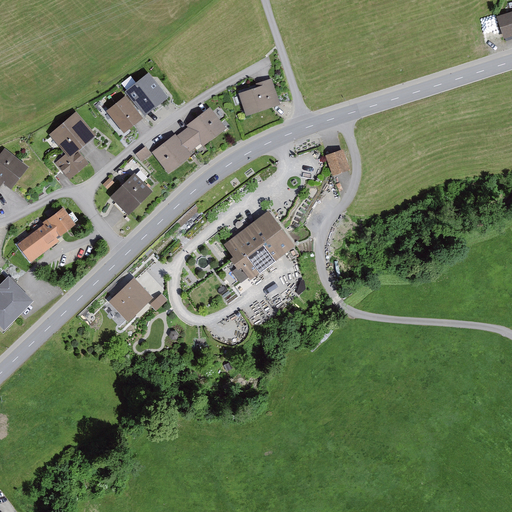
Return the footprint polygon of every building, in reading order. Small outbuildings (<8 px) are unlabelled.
[(511,12),(495,17),(501,41),(511,37),(511,12)] [(148,74),(123,93),(142,118),(167,98),(148,74)] [(239,94),(245,116),(277,106),(270,81),(256,85),(257,89),(239,94)] [(123,98),(105,113),(121,134),(140,120),(123,98)] [(175,135),(153,153),(169,174),(190,158),(187,154),(199,144),(202,148),(225,131),(209,110),(185,128),(187,130),(177,138),(175,135)] [(77,112),(50,135),(66,154),(70,158),(78,152),(97,136),(77,112)] [(145,147),(136,155),(142,162),(151,155),(145,147)] [(350,170),(343,150),(334,153),(327,156),(334,176),(342,173),(350,170)] [(26,170),(4,152),(0,156),(0,186),(2,185),(9,191),(26,170)] [(66,154),(55,163),(70,180),(88,165),(78,152),(70,158),(66,154)] [(124,184),(109,199),(125,216),(149,192),(140,183),(146,177),(139,170),(124,184)] [(113,183),(110,180),(104,185),(107,189),(113,183)] [(238,269),(247,281),(294,248),(267,211),(221,244),(231,259),(226,262),(233,272),(238,269)] [(17,245),(30,263),(58,242),(55,238),(70,226),(60,212),(17,245)] [(205,296),(208,300),(228,288),(219,272),(190,288),(197,300),(205,296)] [(0,329),(1,330),(30,302),(7,278),(0,284),(0,329)] [(151,298),(135,280),(111,303),(127,321),(151,298)]
